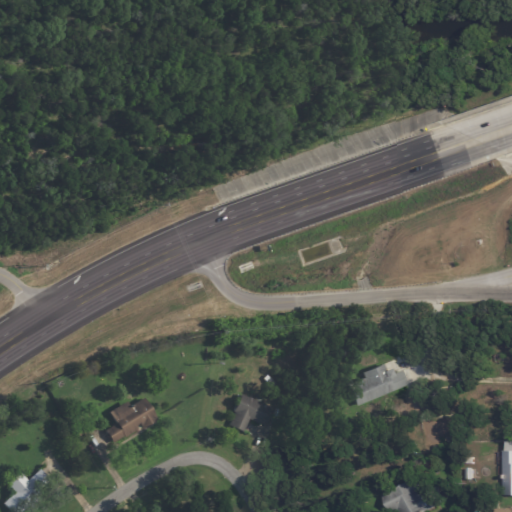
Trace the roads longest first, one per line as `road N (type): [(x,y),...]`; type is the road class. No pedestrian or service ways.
road 1 (secondary): [(0,346),(88,291),(205,235),(438,154)]
road 2 (residential): [(205,235),(230,292),(260,302),(469,286),(511,272)]
road 3 (residential): [(88,511),(184,454),(214,457),(247,485),(257,511)]
